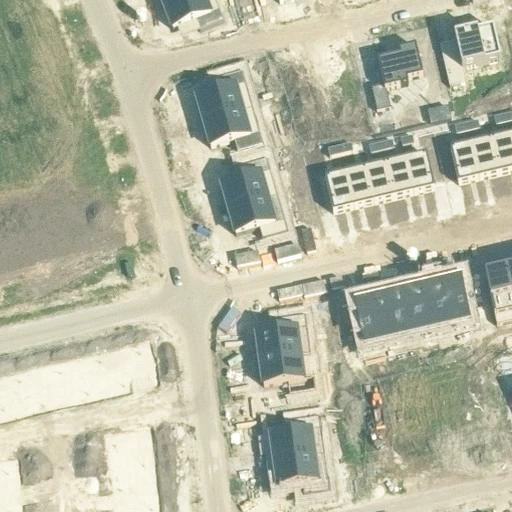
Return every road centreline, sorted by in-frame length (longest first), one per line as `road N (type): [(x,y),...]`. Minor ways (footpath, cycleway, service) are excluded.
road 1 (residential): [(511,224),(187,301)]
road 2 (residential): [(445,0),(122,72)]
road 3 (residential): [(187,301),(122,72)]
road 4 (residential): [(217,511),(187,301)]
road 5 (residential): [(187,301),(0,346)]
road 6 (residential): [(386,511),(511,482)]
